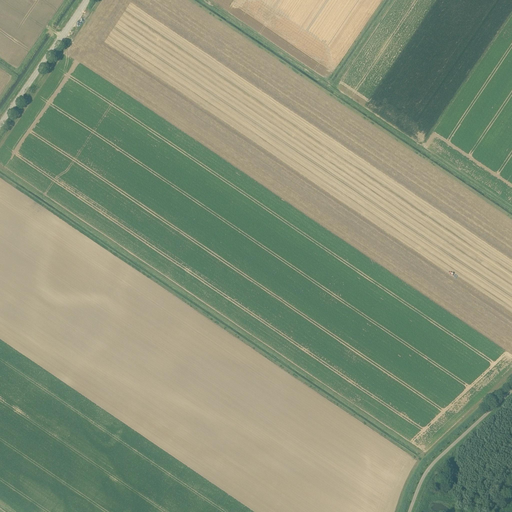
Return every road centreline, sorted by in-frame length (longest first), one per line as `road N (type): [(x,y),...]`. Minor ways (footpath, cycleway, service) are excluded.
road 1 (unclassified): [(408,511),(442,453),(511,389)]
road 2 (unclassified): [(0,125),(87,0)]
